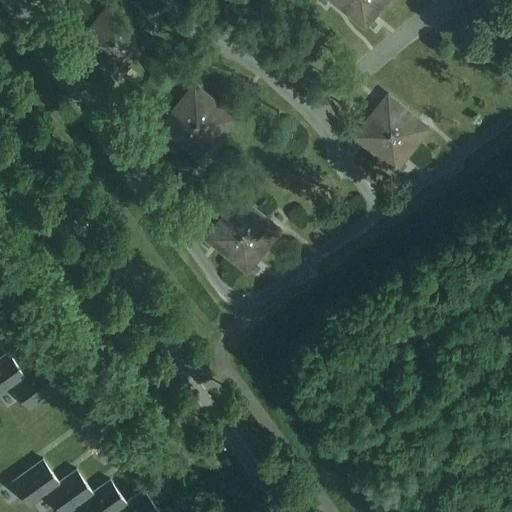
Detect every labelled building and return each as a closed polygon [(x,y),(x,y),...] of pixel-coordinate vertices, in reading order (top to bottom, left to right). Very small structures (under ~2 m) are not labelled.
[(351,0),(334,0),(345,9),(351,0)] [(382,5),(376,0),(351,0),(345,9),(365,25),(382,5)] [(93,22),(113,39),(130,18),(109,2),(93,22)] [(130,18),(113,39),(134,56),(151,35),(130,18)] [(113,39),(93,22),(76,43),(97,60),(113,39)] [(134,56),(113,39),(97,60),(117,76),(134,56)] [(178,104),(198,121),(215,100),(195,83),(178,104)] [(371,114),(392,130),(409,110),(388,93),(371,114)] [(198,121),(219,137),(236,117),(215,100),(198,121)] [(198,121),(178,104),(161,124),(182,141),(198,121)] [(392,130),(413,147),(429,126),(409,110),(392,130)] [(392,130),(371,114),(355,134),(375,151),(392,130)] [(219,137),(198,121),(182,141),(202,158),(219,137)] [(413,147),(392,130),(375,151),(396,168),(413,147)] [(244,232),(260,211),(239,195),(223,216),(244,232)] [(244,232),(264,249),(281,228),(260,211),(244,232)] [(227,253),(244,232),(223,216),(206,237),(227,253)] [(244,232),(227,253),(248,269),(264,249),(244,232)] [(0,391),(11,383),(24,373),(8,351),(0,356),(0,391)] [(24,373),(11,383),(28,406),(58,384),(42,361),(24,373)] [(29,502),(46,490),(59,480),(43,458),(12,479),(29,502)] [(77,468),(59,480),(46,490),(62,511),(63,511),(80,500),(93,490),(77,468)] [(93,490),(80,500),(88,511),(111,511),(114,510),(127,501),(111,478),(93,490)] [(127,501),(114,510),(114,511),(159,511),(160,511),(144,488),(127,501)]
